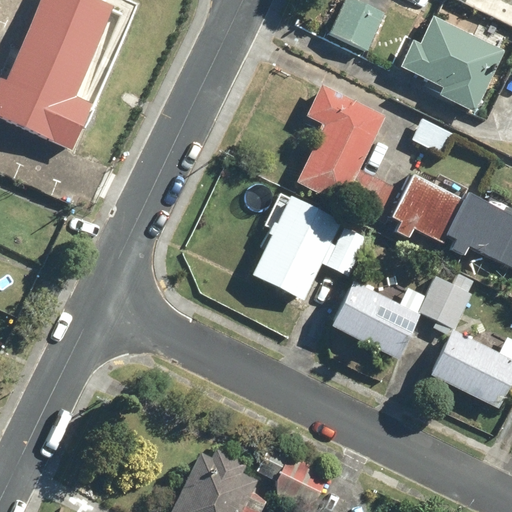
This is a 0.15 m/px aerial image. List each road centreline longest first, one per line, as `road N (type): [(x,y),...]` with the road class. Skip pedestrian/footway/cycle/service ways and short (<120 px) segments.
road 1 (residential): [(100,304),(511,503)]
road 2 (residential): [(100,304),(236,0)]
road 3 (residential): [(0,506),(100,304)]
